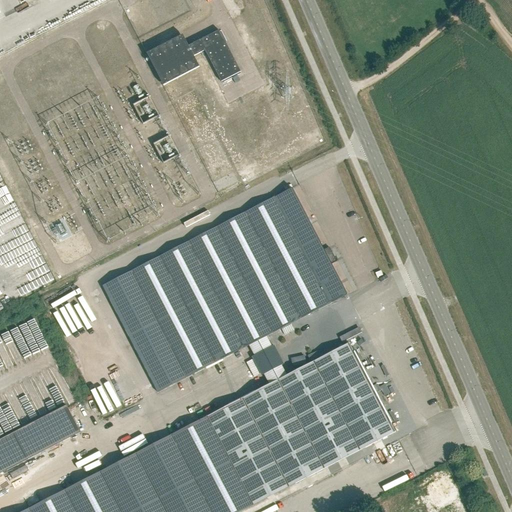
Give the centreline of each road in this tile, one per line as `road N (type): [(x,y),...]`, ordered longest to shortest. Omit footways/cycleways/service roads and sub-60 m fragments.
road 1 (tertiary): [(511,478),(307,0)]
road 2 (track): [(346,92),(482,0)]
